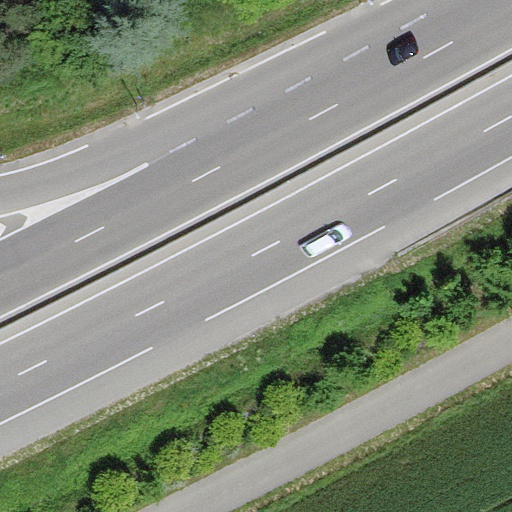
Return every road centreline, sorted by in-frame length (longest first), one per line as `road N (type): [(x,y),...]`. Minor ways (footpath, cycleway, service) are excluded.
road 1 (trunk): [(0,394),(511,123)]
road 2 (unclassified): [(185,511),(511,340)]
road 3 (trunk): [(320,110),(0,277)]
road 4 (trunk): [(320,110),(0,197)]
road 5 (trunk): [(511,3),(320,110)]
